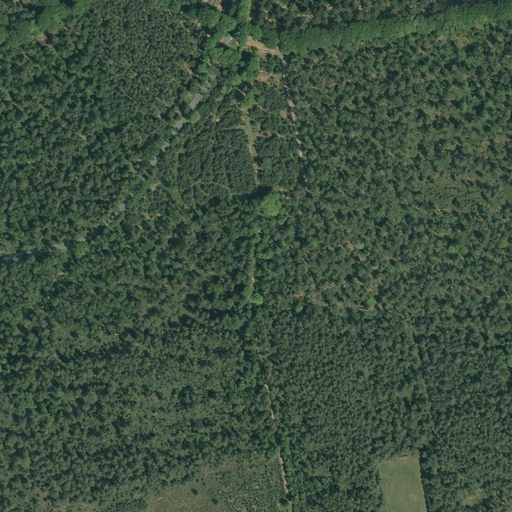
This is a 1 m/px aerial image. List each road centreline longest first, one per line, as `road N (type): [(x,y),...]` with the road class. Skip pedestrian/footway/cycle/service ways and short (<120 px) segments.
road 1 (unclassified): [(0,261),(77,241),(107,223),(210,78),(240,0)]
road 2 (track): [(511,16),(279,47)]
